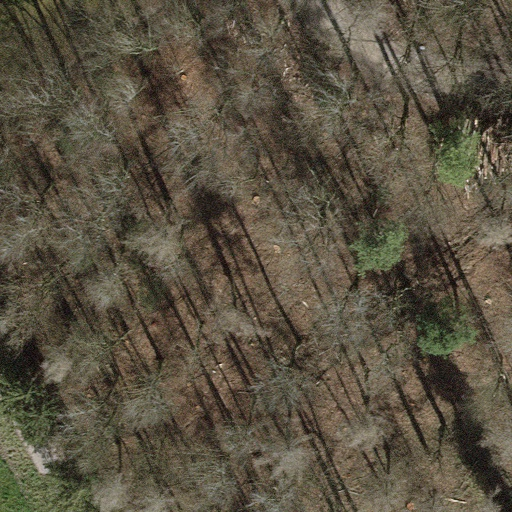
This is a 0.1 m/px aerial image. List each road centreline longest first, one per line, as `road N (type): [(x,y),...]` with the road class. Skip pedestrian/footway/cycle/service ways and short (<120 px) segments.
road 1 (track): [(311,0),(357,43),(511,89)]
road 2 (track): [(0,373),(79,511)]
